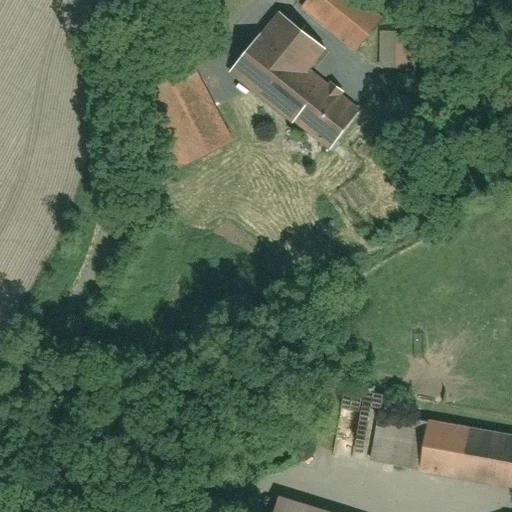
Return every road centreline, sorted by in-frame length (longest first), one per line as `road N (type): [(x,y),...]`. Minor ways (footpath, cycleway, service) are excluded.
road 1 (residential): [(0,414),(74,297),(109,212),(105,132),(117,77),(153,0)]
road 2 (residential): [(103,511),(253,461),(320,474)]
